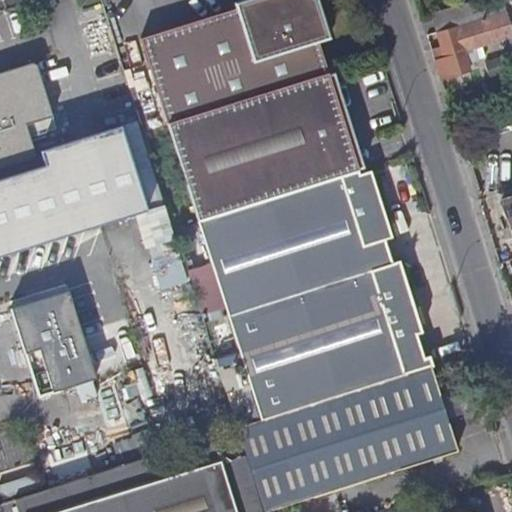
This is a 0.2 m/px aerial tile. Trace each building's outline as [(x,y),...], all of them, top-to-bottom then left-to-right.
[(165,124),(331,72),(320,40),(326,37),(314,0),(313,0),(247,0),(232,5),(232,7),(138,38),(165,124)] [(500,0),(488,0),(457,10),(462,26),(492,17),(505,13),(500,0)] [(434,34),(453,28),(462,26),(457,10),(428,19),(434,34)] [(453,28),(434,34),(439,49),(430,52),(440,82),(467,72),(465,65),(474,62),(470,50),(502,40),(507,58),(482,65),(486,80),(511,72),(511,38),(508,25),(505,13),(492,17),(462,26),(453,28)] [(56,130),(35,63),(0,73),(0,167),(36,157),(31,138),(56,130)] [(195,218),(359,167),(352,145),(354,144),(331,72),(165,124),(195,218)] [(225,313),(389,262),(382,238),(389,236),(381,210),(376,194),(368,171),(361,173),(359,167),(195,218),(225,313)] [(381,210),(386,208),(381,192),(376,194),(381,210)] [(511,247),(511,200),(498,205),(511,247)] [(259,419),(428,366),(431,365),(398,259),(389,262),(225,313),(237,351),(213,359),(224,391),(248,383),(259,419)] [(65,285),(8,303),(37,396),(94,378),(93,376),(81,335),(65,285)] [(81,335),(93,376),(133,364),(120,323),(81,335)] [(261,511),(262,511),(454,451),(428,366),(259,419),(235,427),(261,511)] [(261,511),(235,427),(0,500),(0,511),(261,511)]
